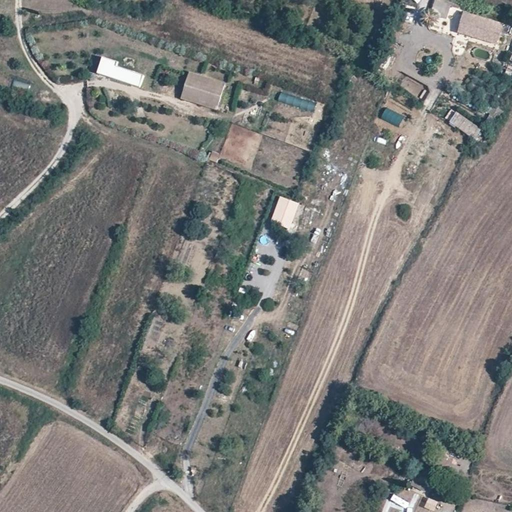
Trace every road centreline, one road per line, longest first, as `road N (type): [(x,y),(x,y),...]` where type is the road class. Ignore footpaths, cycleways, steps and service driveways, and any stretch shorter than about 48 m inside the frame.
road 1 (track): [(0,216),(54,169),(71,110),(18,29),(18,0)]
road 2 (unclassified): [(0,379),(107,432),(202,511)]
road 3 (track): [(62,87),(121,84),(214,117)]
